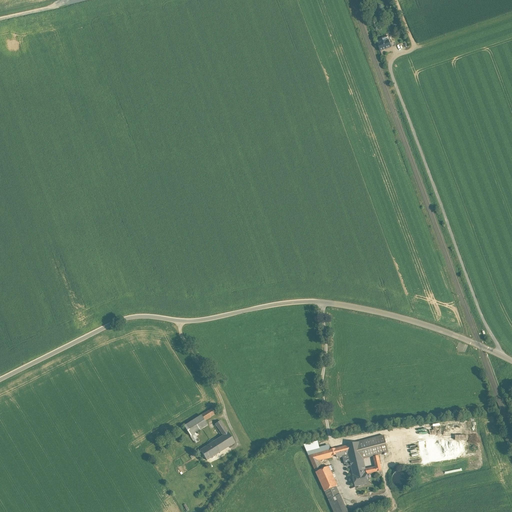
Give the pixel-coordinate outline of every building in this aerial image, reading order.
[(375,17),(369,19),(372,27),(378,25),(376,19),(375,17)] [(389,37),(379,40),(380,43),(377,44),(380,51),(391,47),(390,44),(391,43),(389,37)] [(212,409),(201,415),(205,421),(215,414),(212,409)] [(201,415),(184,426),(195,443),(199,441),(194,434),(208,425),(205,421),(201,415)] [(228,432),(220,421),(215,424),(223,436),(213,442),(219,452),(235,443),(228,432)] [(423,426),(398,431),(400,444),(425,440),(423,426)] [(478,430),(472,431),(474,443),(481,441),(478,430)] [(384,435),(359,442),(363,459),(373,456),(373,457),(378,456),(378,455),(388,452),(384,435)] [(213,442),(200,450),(207,460),(219,452),(213,442)] [(376,467),(365,469),(363,459),(359,442),(346,446),(331,450),(332,456),(336,455),(336,457),(339,457),(348,454),(350,463),(353,475),(367,474),(381,471),(378,456),(373,457),(376,467)] [(468,444),(429,449),(431,463),(470,457),(468,444)] [(329,445),(306,451),(308,456),(330,450),(329,445)] [(330,450),(308,456),(316,472),(322,470),(318,461),(332,457),(332,456),(331,450),(330,450)] [(348,454),(339,457),(339,458),(343,457),(344,464),(350,463),(348,454)] [(373,456),(363,459),(365,469),(376,467),(373,457),(373,456)] [(337,486),(329,467),(322,470),(316,472),(325,492),(336,486),(337,486)] [(409,482),(409,479),(409,476),(407,473),(404,471),(401,470),(397,471),(394,473),(392,476),(392,479),(393,483),(394,486),(397,487),(401,488),(404,487),(407,485),(409,482)] [(353,475),(355,487),(369,484),(367,474),(353,475)] [(336,486),(325,492),(328,499),(334,497),(333,493),(338,491),(336,486)] [(334,497),(328,499),(334,511),(347,511),(340,494),(334,497)]
